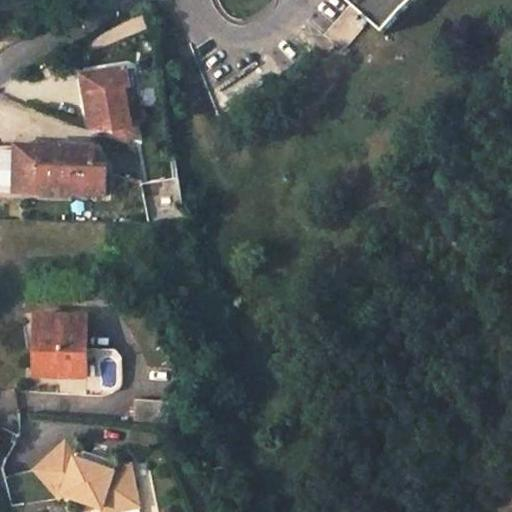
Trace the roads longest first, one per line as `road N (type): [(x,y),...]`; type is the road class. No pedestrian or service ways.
road 1 (residential): [(298,0),(245,42),(216,31),(200,0)]
road 2 (residential): [(100,0),(86,22),(0,75)]
